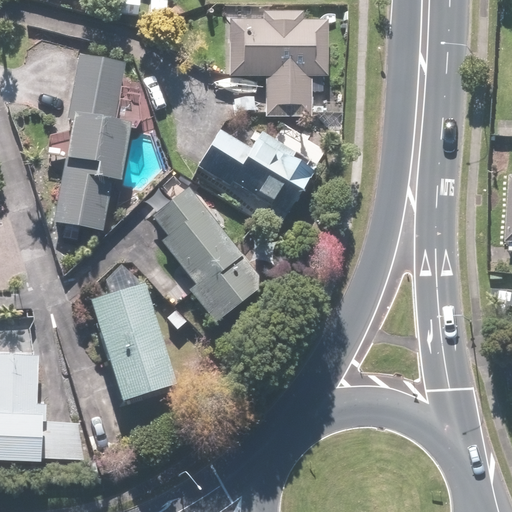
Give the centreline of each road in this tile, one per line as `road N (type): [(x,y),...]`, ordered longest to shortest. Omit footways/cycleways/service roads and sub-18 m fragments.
road 1 (secondary): [(407,133),(437,335),(480,478)]
road 2 (secondary): [(281,446),(358,288),(407,133)]
road 3 (secondary): [(281,446),(338,406),(407,406),(439,422),(480,478)]
road 4 (secondary): [(421,0),(407,133)]
